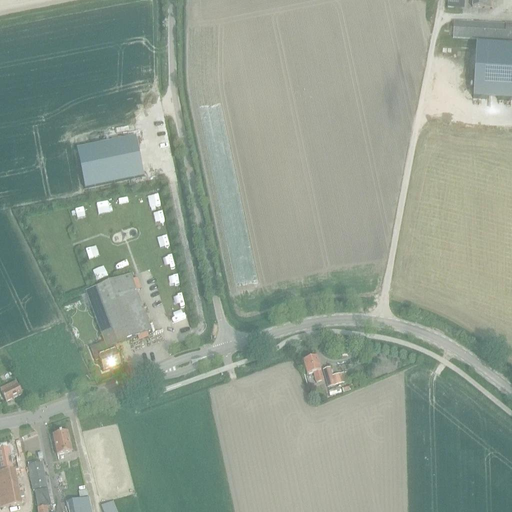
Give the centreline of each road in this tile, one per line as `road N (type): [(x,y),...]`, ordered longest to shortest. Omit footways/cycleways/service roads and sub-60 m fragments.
road 1 (unclassified): [(230,347),(175,106),(171,0)]
road 2 (tertiary): [(230,347),(297,324),(379,320),(431,335),(511,391)]
road 3 (tertiary): [(0,424),(230,347)]
